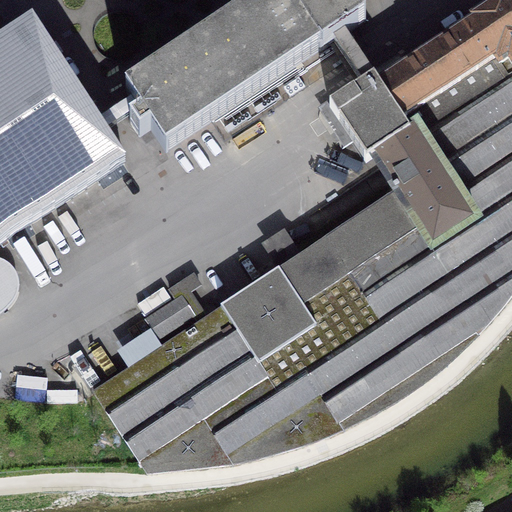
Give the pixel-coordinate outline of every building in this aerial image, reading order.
[(365,21),(350,0),(264,0),(125,92),(131,101),(138,111),(140,115),(129,122),(139,137),(150,130),(165,153),(329,45),(348,33),(365,21)] [(511,0),(495,0),(468,19),(470,22),(382,80),(381,78),(375,82),(373,78),(376,75),(348,33),(329,45),(358,88),(329,107),(366,163),(375,156),(396,187),(391,190),(394,194),(278,271),(317,330),(288,349),(342,431),(370,418),(399,400),(426,382),(453,359),(475,338),(500,310),(511,295),(511,0)] [(31,23),(0,43),(0,314),(4,309),(9,302),(11,295),(10,287),(7,279),(3,274),(0,271),(0,244),(124,163),(104,134),(138,111),(131,101),(98,123),(31,23)] [(221,308),(222,310),(260,367),(288,349),(317,330),(278,271),(277,270),(221,308)] [(313,442),(342,431),(288,349),(260,367),(222,310),(207,320),(189,293),(199,286),(193,276),(170,292),(176,301),(146,321),(158,339),(193,316),(199,325),(94,394),(147,474),(166,472),(189,470),(213,467),(234,464),(255,460),(275,455),(292,450),(313,442)] [(163,288),(138,305),(145,317),(170,300),(163,288)]
